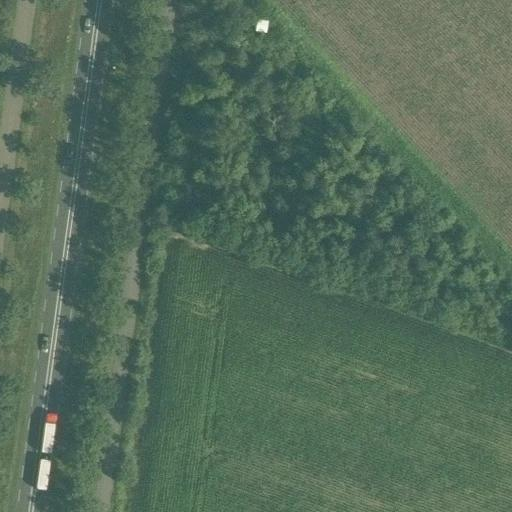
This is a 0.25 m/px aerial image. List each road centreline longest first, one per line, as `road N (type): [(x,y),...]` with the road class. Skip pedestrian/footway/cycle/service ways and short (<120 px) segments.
road 1 (unclassified): [(100,511),(170,0)]
road 2 (primary): [(30,511),(99,0)]
road 3 (unclassified): [(0,208),(27,0)]
